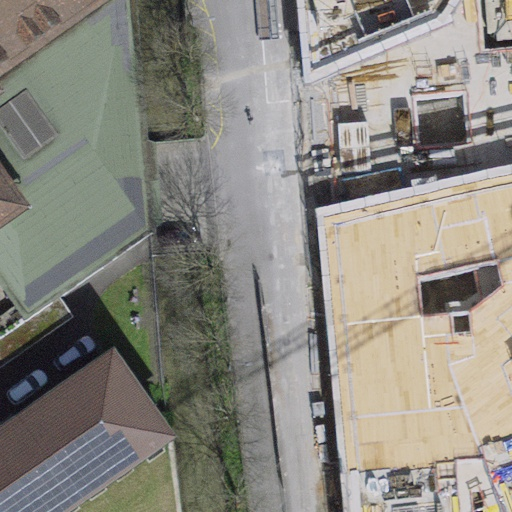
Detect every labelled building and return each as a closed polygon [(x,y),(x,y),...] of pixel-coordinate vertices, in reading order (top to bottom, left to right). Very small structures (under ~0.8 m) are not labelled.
[(0,0),(0,280),(27,319),(29,318),(151,232),(131,0),(0,0)] [(298,0),(312,77),(438,22),(450,0),(298,0)] [(511,345),(511,174),(322,222),(348,511),(511,511),(511,357),(509,348),(511,345)] [(29,318),(27,319),(0,338),(0,366),(41,337),(29,318)] [(168,441),(112,361),(90,377),(91,379),(0,442),(0,511),(59,511),(135,460),(137,462),(168,441)]
